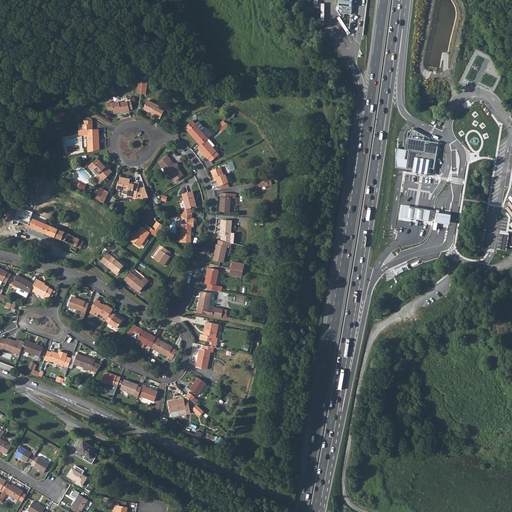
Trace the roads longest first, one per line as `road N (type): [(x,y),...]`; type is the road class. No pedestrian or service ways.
road 1 (trunk): [(384,0),(302,511)]
road 2 (trunk): [(316,511),(397,0)]
road 3 (tertiary): [(29,384),(316,511)]
road 4 (residential): [(172,314),(185,301),(209,235),(211,199),(189,153),(169,138),(153,138)]
road 5 (residential): [(61,325),(132,370),(171,379),(188,354),(172,314)]
road 6 (track): [(117,132),(0,55)]
